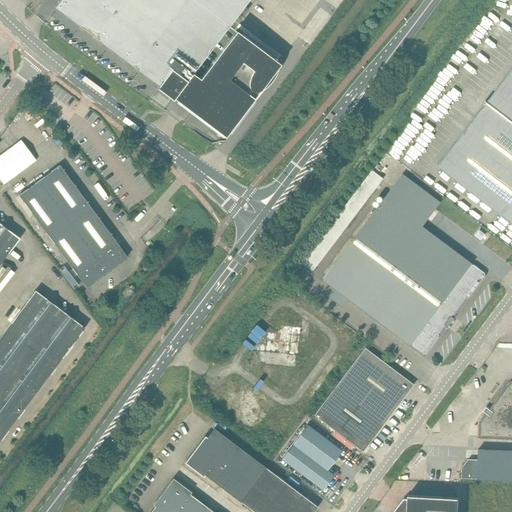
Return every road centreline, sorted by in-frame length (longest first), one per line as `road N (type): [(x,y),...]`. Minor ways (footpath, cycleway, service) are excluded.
road 1 (tertiary): [(48,511),(258,229)]
road 2 (unclassified): [(349,511),(511,296)]
road 3 (tertiary): [(269,214),(431,0)]
road 4 (unknown): [(207,177),(329,0)]
road 5 (unclassified): [(207,177),(42,51)]
